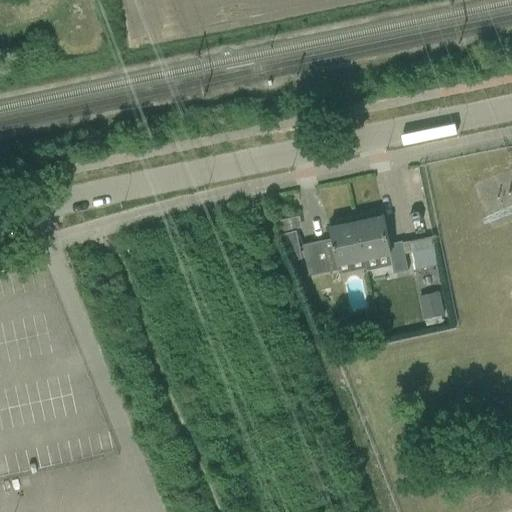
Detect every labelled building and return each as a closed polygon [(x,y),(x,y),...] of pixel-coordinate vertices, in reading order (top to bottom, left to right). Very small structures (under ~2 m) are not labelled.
[(390,130),(392,141),(454,135),(452,123),(390,130)] [(375,211),(356,215),(364,258),(379,255),(390,253),(392,263),(392,264),(394,273),(408,270),(406,260),(402,241),(389,243),(383,213),(382,214),(382,216),(376,217),(375,211)] [(327,247),(304,251),(308,271),(310,283),(334,278),(331,264),(364,258),(356,215),(336,219),(337,225),(332,226),(331,224),(330,224),(336,254),(329,256),(327,247)] [(432,237),(409,242),(414,270),(438,265),(432,237)] [(439,297),(421,301),(424,318),(443,314),(439,297)]
